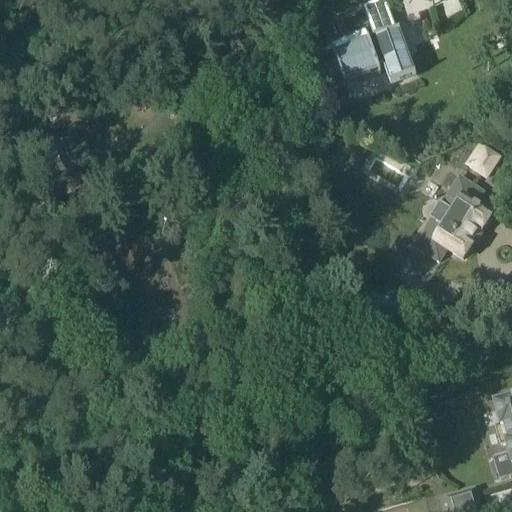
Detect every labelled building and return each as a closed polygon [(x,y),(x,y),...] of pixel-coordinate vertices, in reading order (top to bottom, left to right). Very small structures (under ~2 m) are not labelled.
[(390,88),(400,84),(416,79),(400,35),(397,36),(385,3),(362,11),(375,45),(370,47),(366,37),(331,50),(345,89),(380,76),(379,73),(384,70),(390,88)] [(66,181),(48,137),(29,145),(55,205),(83,193),(76,177),(66,181)] [(483,147),(468,171),(486,183),(502,159),(483,147)] [(459,178),(420,240),(413,250),(440,268),(446,257),(460,266),(493,217),(478,207),(485,195),(459,178)] [(505,445),(507,451),(511,468),(511,467),(511,397),(507,399),(507,401),(494,405),(500,428),(496,429),(500,446),(505,445)] [(479,511),(473,491),(445,499),(449,511),(479,511)]
